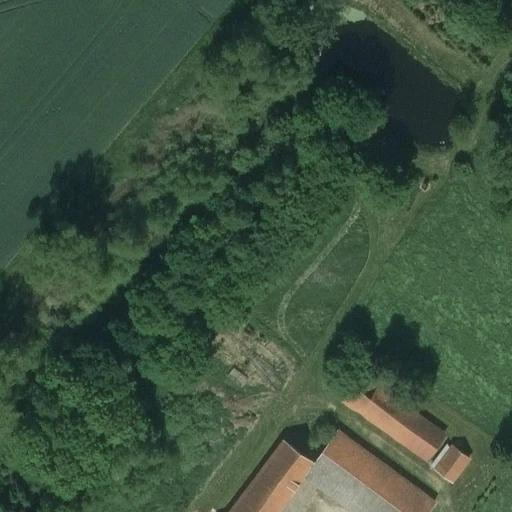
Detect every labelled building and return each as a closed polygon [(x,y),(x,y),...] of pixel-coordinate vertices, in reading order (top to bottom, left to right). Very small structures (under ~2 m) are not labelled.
[(226,369),(231,362),(214,349),(208,357),(226,369)] [(419,415),(363,373),(344,399),(401,441),(419,415)] [(445,434),(419,415),(401,441),(426,459),(445,434)] [(427,511),(435,503),(336,431),(313,462),(304,474),(355,511),(427,511)] [(283,440),(229,511),(276,511),(304,474),(313,462),(283,440)] [(453,445),(435,469),(451,481),(469,457),(453,445)]
